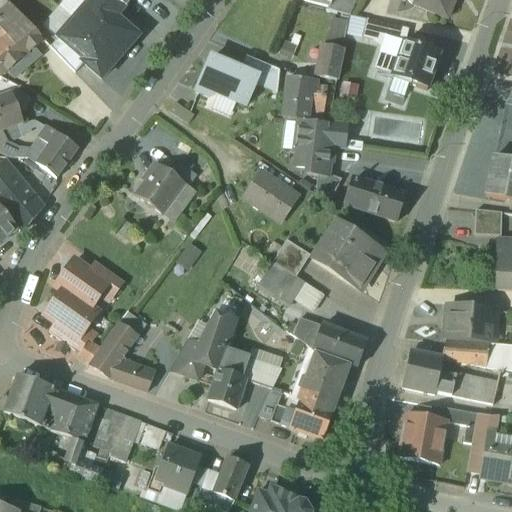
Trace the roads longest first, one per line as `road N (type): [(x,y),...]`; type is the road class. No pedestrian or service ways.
road 1 (residential): [(501,0),(355,441),(361,487)]
road 2 (residential): [(0,334),(34,254),(216,0)]
road 3 (residential): [(361,487),(0,359)]
road 4 (residential): [(487,511),(361,487)]
